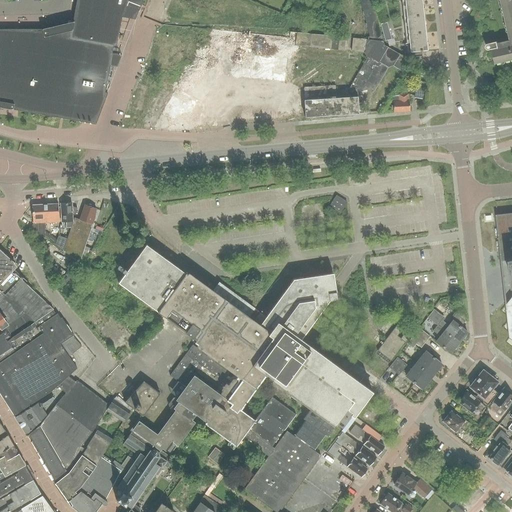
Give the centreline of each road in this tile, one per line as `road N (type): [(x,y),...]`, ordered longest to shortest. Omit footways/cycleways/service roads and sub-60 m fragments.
road 1 (tertiary): [(136,164),(460,133)]
road 2 (residential): [(107,363),(44,280),(10,218)]
road 3 (residential): [(476,348),(465,195)]
road 4 (residential): [(14,195),(137,184),(136,164)]
road 5 (residential): [(460,133),(445,0)]
